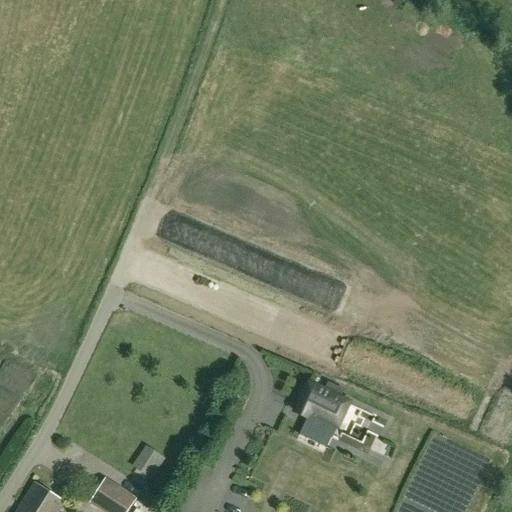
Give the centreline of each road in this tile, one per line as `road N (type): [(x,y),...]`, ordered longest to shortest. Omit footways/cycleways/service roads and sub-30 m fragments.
road 1 (residential): [(0,507),(63,402),(133,238)]
road 2 (track): [(133,238),(219,0)]
